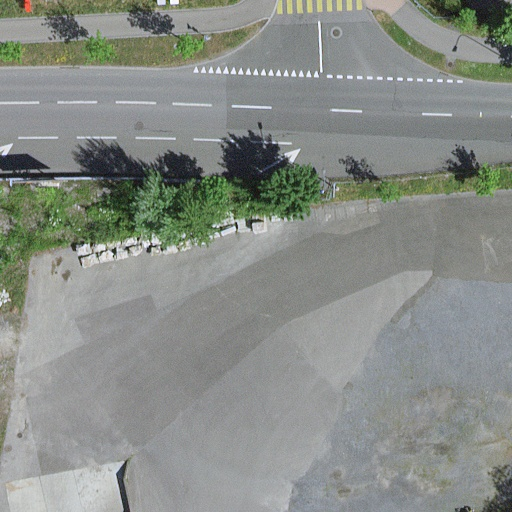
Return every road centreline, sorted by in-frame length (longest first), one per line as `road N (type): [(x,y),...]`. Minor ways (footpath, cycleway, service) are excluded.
road 1 (unknown): [(167,511),(169,483),(389,475),(432,466),(472,439),(492,365)]
road 2 (secondary): [(321,110),(27,105)]
road 3 (secondary): [(511,117),(321,110)]
